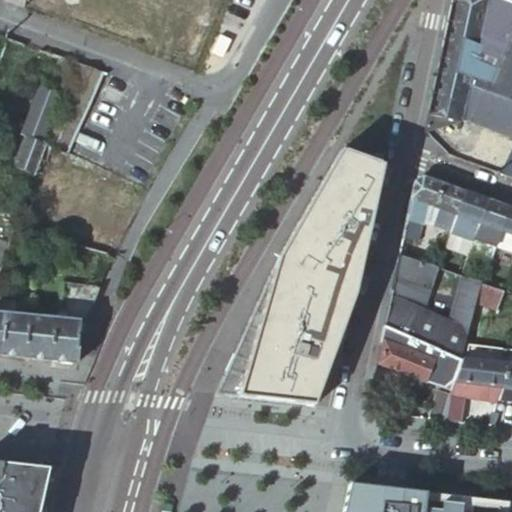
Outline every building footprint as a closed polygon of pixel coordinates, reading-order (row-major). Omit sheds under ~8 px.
[(449,0),(422,130),(431,134),(450,128),(451,121),(463,124),(470,87),(486,90),(478,110),(481,111),(482,118),(491,122),(496,118),(511,125),(511,7),(494,0),(449,0)] [(61,83),(71,60),(57,55),(48,78),(61,83)] [(100,71),(71,60),(61,83),(70,87),(44,143),(64,151),(65,153),(100,71)] [(44,143),(40,140),(58,93),(38,85),(20,132),(25,134),(1,196),(17,201),(20,194),(25,182),(28,172),(32,173),(33,171),(38,159),(44,143)] [(277,248),(211,394),(325,407),(332,373),(378,165),(338,152),(277,248)] [(434,270),(443,246),(437,243),(434,249),(417,243),(423,207),(437,211),(431,226),(447,232),(461,194),(418,178),(410,184),(394,256),(434,270)] [(484,202),(461,194),(447,232),(470,240),(484,202)] [(505,210),(484,202),(470,240),(482,244),(487,229),(496,233),(505,210)] [(511,212),(505,210),(496,233),(507,236),(500,252),(511,256),(511,212)] [(36,257),(37,250),(27,248),(25,255),(36,257)] [(55,260),(56,252),(46,251),(45,258),(55,260)] [(394,256),(385,295),(420,312),(434,270),(394,256)] [(484,267),(480,279),(494,284),(499,272),(484,267)] [(36,313),(54,315),(58,281),(40,278),(36,313)] [(76,317),(81,318),(95,282),(58,278),(58,281),(54,315),(76,317)] [(451,358),(456,360),(476,284),(458,278),(446,324),(420,312),(385,295),(379,325),(412,340),(451,358)] [(499,292),(480,286),(473,304),(491,311),(499,292)] [(8,309),(5,309),(0,344),(0,353),(12,355),(23,356),(28,312),(8,309)] [(37,358),(50,359),(54,315),(36,313),(28,312),(23,356),(37,358)] [(74,337),(76,317),(54,315),(50,359),(73,361),(76,337),(74,337)] [(406,352),(412,340),(379,325),(376,341),(380,343),(375,365),(421,384),(430,363),(406,352)] [(451,358),(412,340),(406,352),(430,363),(421,384),(437,390),(432,404),(442,408),(455,369),(448,366),(451,358)] [(458,361),(456,360),(451,358),(448,366),(455,369),(458,361)] [(442,408),(436,423),(456,425),(465,399),(470,400),(481,363),(458,361),(455,369),(442,408)] [(481,363),(470,400),(493,402),(498,389),(505,366),(481,363)] [(511,390),(511,367),(505,366),(498,389),(511,390)] [(511,390),(498,389),(493,402),(511,404),(511,390)] [(425,422),(436,423),(442,408),(432,404),(425,422)] [(496,416),(489,414),(484,429),(491,429),(496,416)] [(33,511),(43,470),(0,465),(0,511),(33,511)] [(187,508),(272,511),(273,480),(189,476),(187,508)] [(420,493),(345,485),(338,511),(478,511),(465,511),(456,509),(456,505),(419,501),(420,493)] [(511,503),(420,493),(419,501),(456,505),(456,509),(465,511),(466,506),(492,509),(491,511),(501,511),(502,510),(511,511),(511,503)]
